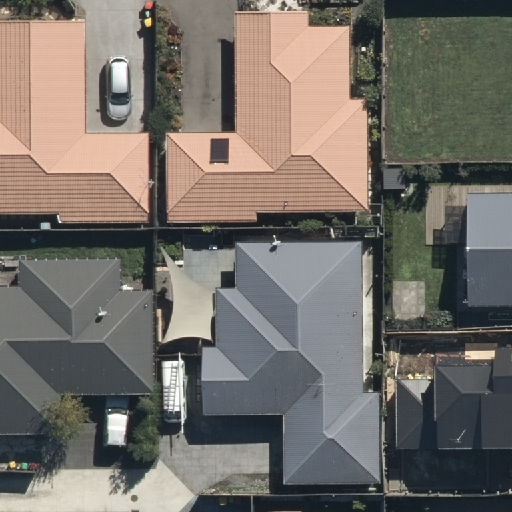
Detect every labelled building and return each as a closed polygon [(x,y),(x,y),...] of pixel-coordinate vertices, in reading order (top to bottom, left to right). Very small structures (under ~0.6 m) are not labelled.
[(312,4),(237,3),(236,120),(166,120),(165,213),(260,214),(260,200),(370,201),(371,90),(350,90),(351,18),(312,18),(312,4)] [(82,8),(0,8),(0,204),(55,205),(55,217),(144,217),(144,124),(82,124),(82,8)] [(511,180),(463,179),(460,289),(511,290),(511,180)] [(279,403),(280,473),(380,472),(377,230),(238,232),(239,273),(213,273),(214,336),(202,336),(203,405),(279,403)] [(15,277),(0,277),(0,424),(56,425),(56,384),(150,384),(150,279),(116,279),(116,246),(15,246),(15,277)] [(511,349),(493,350),(493,367),(435,367),(435,380),(398,380),(398,446),(511,444),(511,349)]
